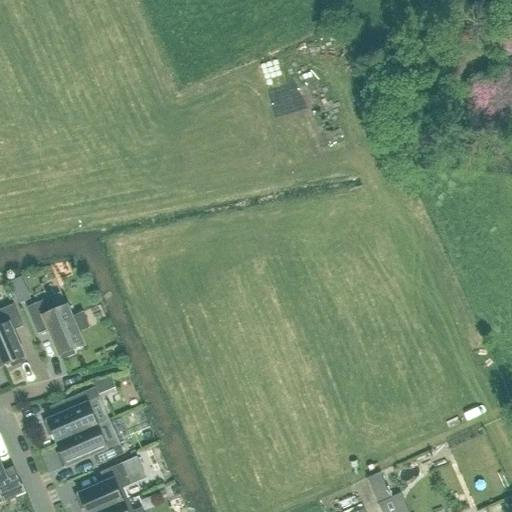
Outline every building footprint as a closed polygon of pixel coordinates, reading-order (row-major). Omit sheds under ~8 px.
[(47,299),(26,308),(37,335),(48,330),(61,360),(74,354),(72,351),(82,347),(77,333),(88,328),(82,313),(70,318),(65,306),(53,312),(47,299)] [(0,366),(1,368),(10,364),(11,367),(24,362),(11,332),(22,327),(13,305),(0,310),(0,366)] [(73,411),(43,423),(48,436),(52,435),(56,444),(96,427),(91,415),(104,409),(94,388),(68,400),(73,411)] [(96,427),(56,444),(60,453),(57,455),(62,467),(92,455),(96,466),(123,454),(114,433),(101,438),(96,427)] [(453,453),(463,475),(477,468),(468,447),(453,453)] [(83,508),(85,511),(100,511),(128,500),(123,488),(131,485),(127,476),(142,470),(136,457),(100,473),(104,484),(75,497),(80,510),(83,508)] [(0,496),(3,503),(24,494),(13,467),(2,472),(0,468),(0,496)] [(481,488),(475,473),(465,477),(472,492),(481,488)] [(128,500),(100,511),(142,511),(141,508),(133,511),(128,500)]
